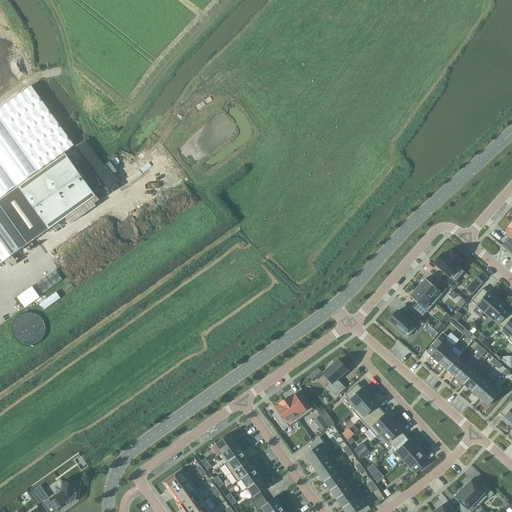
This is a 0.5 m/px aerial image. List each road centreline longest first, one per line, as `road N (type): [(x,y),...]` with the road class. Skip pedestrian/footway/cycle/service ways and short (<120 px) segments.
road 1 (unclassified): [(108,511),(122,460),(333,304)]
road 2 (unclassified): [(333,304),(511,135)]
road 3 (residential): [(160,511),(138,475),(243,401)]
road 4 (residential): [(351,322),(441,227),(465,240)]
road 5 (residential): [(452,459),(363,359),(374,344)]
road 6 (residential): [(374,344),(476,435)]
road 7 (residential): [(322,511),(243,401)]
road 8 (residential): [(243,401),(351,322)]
